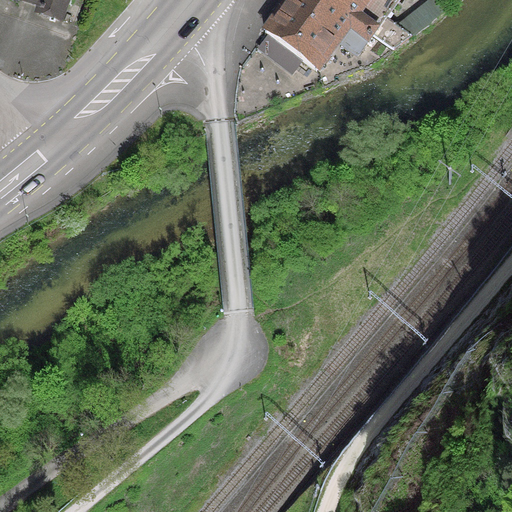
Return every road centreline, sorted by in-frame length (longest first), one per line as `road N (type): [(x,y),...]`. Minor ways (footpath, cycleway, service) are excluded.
road 1 (unclassified): [(231,355),(239,315),(211,0)]
road 2 (unclassified): [(326,511),(332,494),(511,276)]
road 3 (unclassified): [(0,510),(231,355)]
road 4 (residential): [(75,511),(205,400),(231,355)]
road 5 (primary): [(48,148),(192,0)]
